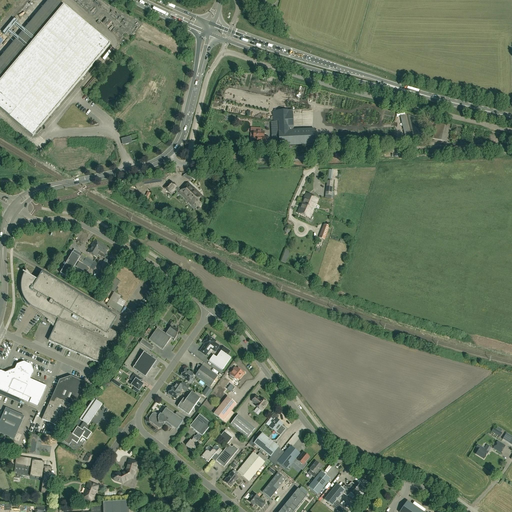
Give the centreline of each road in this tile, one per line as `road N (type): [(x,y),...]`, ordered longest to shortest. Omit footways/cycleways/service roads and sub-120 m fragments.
road 1 (unclassified): [(190,164),(207,76),(228,52),(511,131)]
road 2 (tertiary): [(464,511),(426,487),(338,455),(210,310)]
road 3 (unclassified): [(240,511),(137,421),(210,310)]
road 4 (primary): [(407,91),(211,24)]
road 5 (primary): [(209,33),(407,91)]
road 6 (tertiary): [(210,310),(125,247),(51,220)]
road 7 (unclassified): [(190,164),(319,156)]
road 8 (tertiary): [(170,153),(184,130),(209,33)]
